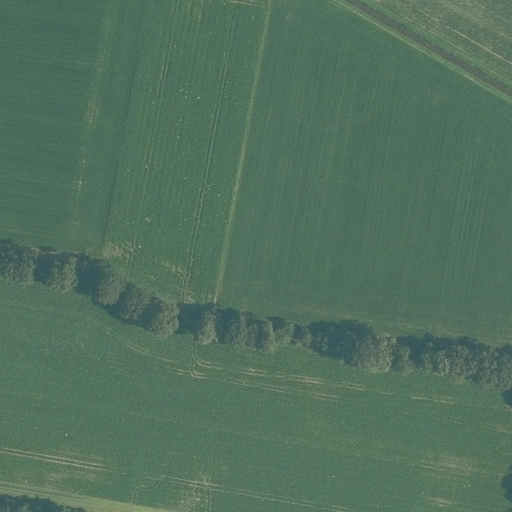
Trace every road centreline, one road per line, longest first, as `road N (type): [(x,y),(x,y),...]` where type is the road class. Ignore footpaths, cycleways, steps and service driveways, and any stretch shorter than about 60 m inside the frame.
road 1 (track): [(511,368),(180,318),(96,270),(0,251)]
road 2 (track): [(267,0),(205,322)]
